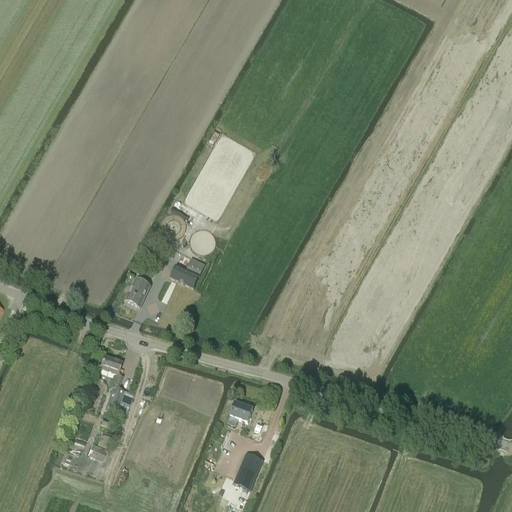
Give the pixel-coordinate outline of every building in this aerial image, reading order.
[(204,267),(191,260),(186,271),(176,267),(170,280),(193,291),(204,267)] [(134,280),(124,302),(140,309),(150,288),(138,282),(134,280)] [(112,390),(104,412),(125,420),(133,397),(118,392),(122,379),(117,377),(121,366),(104,360),(102,365),(95,363),(91,374),(99,377),(100,373),(114,378),(110,390),(112,390)] [(247,425),(252,412),(235,405),(230,418),(231,419),(228,426),(235,429),(238,421),(247,425)] [(252,438),(262,441),(267,426),(257,423),(252,438)] [(98,447),(108,451),(113,441),(103,437),(98,447)] [(75,443),(73,449),(83,452),(85,446),(75,443)] [(107,454),(92,447),(88,457),(102,464),(107,454)] [(250,493),(263,463),(246,456),(233,486),(250,493)] [(205,467),(200,478),(209,482),(214,471),(205,467)] [(189,509),(195,511),(207,511),(214,495),(198,489),(189,509)] [(235,499),(248,503),(251,496),(237,492),(235,499)]
